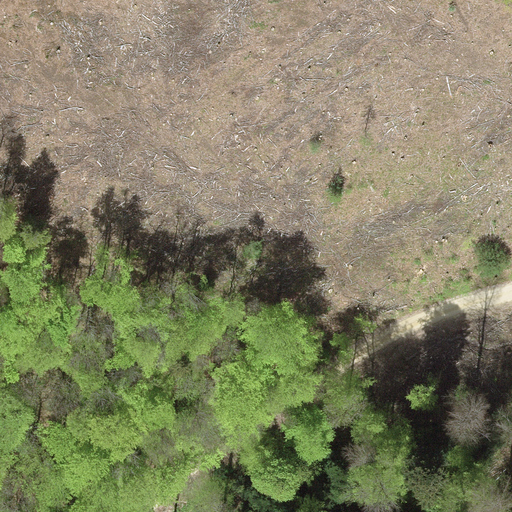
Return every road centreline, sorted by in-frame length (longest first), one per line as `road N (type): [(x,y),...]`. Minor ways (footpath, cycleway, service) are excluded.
road 1 (track): [(143,511),(316,379)]
road 2 (track): [(511,293),(382,343),(316,379)]
